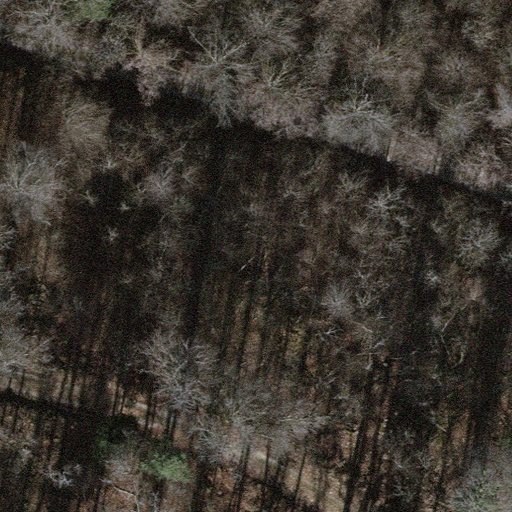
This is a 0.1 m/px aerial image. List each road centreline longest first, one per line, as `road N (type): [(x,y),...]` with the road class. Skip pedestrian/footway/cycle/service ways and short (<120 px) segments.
road 1 (track): [(0,15),(511,177)]
road 2 (track): [(354,511),(247,444),(0,369)]
